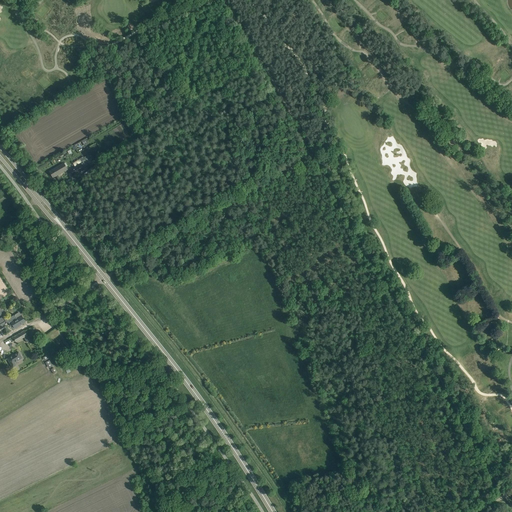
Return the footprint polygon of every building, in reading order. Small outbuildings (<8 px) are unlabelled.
[(88,157),(82,161),(84,165),(90,161),(88,157)] [(64,163),(54,169),(49,172),(53,178),(67,170),(64,163)] [(84,169),(81,164),(71,170),(74,175),(84,169)] [(15,329),(25,322),(19,312),(14,315),(16,318),(12,321),(10,318),(4,322),(8,329),(13,326),(15,329)] [(14,338),(16,342),(27,336),(25,332),(14,338)] [(38,334),(43,342),(46,340),(41,332),(38,334)] [(18,352),(7,358),(13,368),(17,365),(15,363),(22,359),(18,352)]
